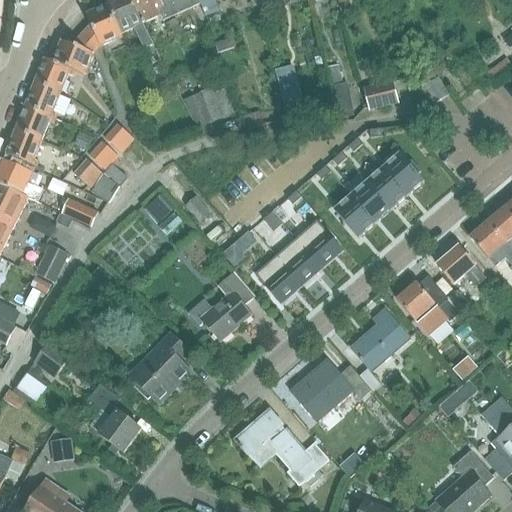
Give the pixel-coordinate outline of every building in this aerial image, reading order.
[(130,0),(109,0),(106,1),(109,7),(123,35),(134,29),(145,50),(154,46),(143,25),(144,24),(130,0)] [(130,0),(144,24),(162,16),(164,20),(168,17),(183,11),(200,3),(198,0),(130,0)] [(215,0),(201,6),(206,18),(219,13),(215,0)] [(349,0),(338,0),(342,17),(353,15),(349,0)] [(92,27),(85,33),(101,48),(123,38),(122,35),(123,35),(109,7),(100,11),(86,16),(92,27)] [(452,65),(475,52),(467,37),(444,50),(452,65)] [(231,38),(215,43),(219,54),(235,49),(231,38)] [(85,77),(94,56),(79,40),(72,47),(62,43),(53,63),(62,67),(61,68),(75,73),(85,77)] [(491,69),(507,60),(502,51),(486,61),(491,69)] [(44,60),(35,84),(61,94),(68,76),(74,78),(75,73),(61,68),(62,67),(53,63),(44,60)] [(511,69),(511,67),(507,60),(487,75),(493,83),(511,69)] [(471,96),(480,90),(470,73),(461,79),(471,96)] [(439,79),(421,90),(432,107),(449,96),(439,79)] [(348,83),(334,85),(340,119),(354,116),(348,83)] [(35,84),(25,109),(56,121),(59,115),(54,113),(61,94),(35,84)] [(201,94),(213,124),(235,115),(224,85),(201,94)] [(398,106),(392,85),(365,92),(370,113),(398,106)] [(299,88),(281,93),(289,124),(307,119),(299,88)] [(55,126),(56,121),(25,109),(16,133),(42,143),(49,124),(55,126)] [(260,110),(241,117),(246,132),(265,125),(260,110)] [(134,141),(118,127),(106,140),(122,155),(134,141)] [(382,130),(369,132),(371,140),(383,138),(382,130)] [(35,161),(42,143),(16,133),(6,156),(37,168),(39,162),(35,161)] [(80,133),(75,146),(87,150),(92,137),(80,133)] [(358,140),(348,148),(354,154),(363,146),(358,140)] [(119,158),(103,144),(91,158),(107,172),(119,158)] [(342,154),(333,162),(338,168),(347,160),(342,154)] [(409,165),(400,156),(384,170),(407,198),(424,183),(418,176),(421,173),(412,163),(409,165)] [(28,185),(32,174),(4,162),(0,170),(0,186),(28,200),(38,205),(44,192),(28,185)] [(87,162),(81,169),(97,183),(103,176),(87,162)] [(326,168),(317,175),(322,182),(331,174),(326,168)] [(97,183),(81,169),(75,176),(91,190),(97,183)] [(391,212),(407,198),(384,170),(368,184),(391,212)] [(103,176),(92,193),(108,204),(120,187),(103,176)] [(375,225),(391,212),(368,184),(351,198),(375,225)] [(0,260),(0,257),(28,200),(2,187),(0,190),(0,260),(2,262),(0,260)] [(174,207),(161,193),(150,203),(163,217),(174,207)] [(297,193),(288,200),(293,207),(302,199),(297,193)] [(359,240),(375,225),(351,198),(335,212),(359,240)] [(202,225),(210,217),(195,200),(187,207),(202,225)] [(70,202),(64,215),(90,227),(96,214),(70,202)] [(511,215),(506,208),(488,224),(511,251),(511,215)] [(273,213),(263,221),(274,234),(283,226),(273,213)] [(60,216),(56,224),(69,230),(72,222),(60,216)] [(323,271),(343,253),(318,223),(297,241),(323,271)] [(511,251),(488,224),(471,239),(489,260),(499,251),(511,266),(511,251)] [(302,288),(323,271),(297,241),(276,258),(302,288)] [(50,248),(36,276),(55,285),(69,257),(50,248)] [(233,248),(223,256),(234,268),(243,261),(233,248)] [(486,280),(459,249),(438,267),(454,287),(466,276),(477,289),(486,280)] [(281,306),(302,288),(276,258),(255,276),(281,306)] [(108,291),(116,281),(102,267),(93,277),(108,291)] [(197,308),(189,315),(199,328),(203,324),(221,345),(253,317),(245,308),(255,300),(234,275),(218,288),(228,300),(214,312),(205,301),(197,308)] [(417,285),(397,302),(415,324),(416,323),(428,337),(446,321),(450,325),(461,315),(449,302),(430,281),(421,289),(417,285)] [(458,293),(449,302),(461,315),(470,307),(458,293)] [(379,327),(352,350),(372,374),(411,342),(385,312),(375,321),(379,327)] [(0,341),(7,345),(16,327),(0,319),(0,341)] [(171,337),(131,378),(158,405),(173,391),(172,390),(179,383),(182,385),(192,375),(181,364),(190,355),(171,337)] [(58,376),(67,364),(47,349),(38,360),(58,376)] [(468,359),(454,372),(462,381),(476,369),(468,359)] [(327,363),(291,395),(318,425),(355,393),(362,402),(372,394),(351,369),(340,378),(327,363)] [(24,364),(10,381),(28,396),(42,378),(24,364)] [(375,394),(382,387),(368,372),(361,378),(375,394)] [(89,403),(112,421),(100,437),(125,455),(142,432),(114,411),(121,402),(101,387),(89,403)] [(8,391),(2,401),(17,411),(23,402),(8,391)] [(511,409),(502,399),(492,408),(511,430),(511,409)] [(449,400),(439,408),(448,419),(458,410),(449,400)] [(511,430),(492,408),(482,417),(501,439),(493,445),(497,450),(485,461),(504,483),(511,475),(511,430)] [(416,409),(403,420),(408,426),(421,414),(416,409)] [(291,474),(289,476),(300,489),(306,484),(319,472),(330,463),(316,448),(307,456),(270,413),(236,443),(253,463),(270,449),(291,474)] [(56,461),(71,459),(69,442),(53,444),(56,461)] [(26,468),(31,456),(18,450),(12,462),(14,463),(26,468)] [(463,479),(436,502),(444,511),(473,511),(477,509),(477,510),(492,498),(484,489),(495,480),(471,453),(453,469),(463,479)] [(0,493),(14,463),(0,456),(0,493)] [(377,468),(374,473),(376,478),(381,480),(386,477),(386,471),(382,468),(377,468)] [(319,472),(306,484),(310,488),(323,477),(319,472)] [(46,482),(25,511),(76,511),(66,505),(70,498),(46,482)] [(390,511),(366,502),(361,511),(390,511)]
